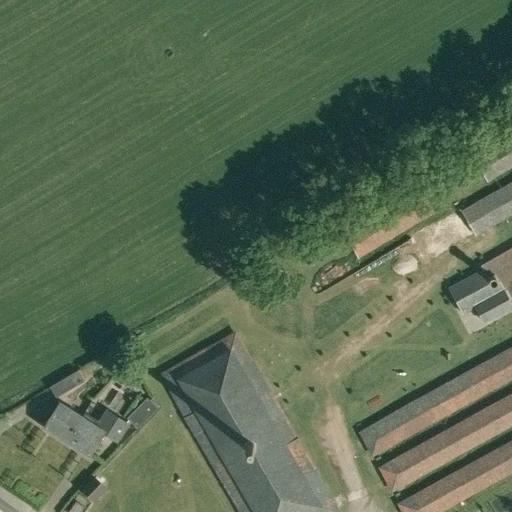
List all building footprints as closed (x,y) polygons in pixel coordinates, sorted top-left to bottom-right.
[(511,133),(470,159),(486,184),(511,168),(511,133)] [(511,181),(461,212),(477,238),(486,233),(511,216),(511,181)] [(424,186),(342,233),(358,258),(439,210),(424,186)] [(511,303),(511,247),(481,266),(486,277),(495,293),(505,289),(511,303)] [(449,287),(463,312),(475,306),(483,320),(511,305),(505,289),(495,293),(482,270),(449,287)] [(113,359),(114,361),(127,354),(121,343),(108,350),(109,351),(113,359)] [(372,456),(511,378),(511,345),(357,431),(372,456)] [(314,511),(323,507),(266,408),(231,348),(177,380),(253,511),(314,511)] [(50,386),(56,397),(83,380),(77,370),(50,386)] [(391,490),(511,423),(511,390),(377,465),(391,490)] [(127,417),(137,427),(157,407),(147,397),(127,417)] [(82,417),(59,402),(43,426),(67,441),(82,417)] [(97,426),(82,417),(67,441),(88,454),(103,431),(117,440),(128,424),(107,410),(97,426)] [(400,511),(436,511),(511,470),(511,437),(395,502),(400,511)] [(94,477),(82,489),(93,500),(105,487),(94,477)] [(76,501),(67,511),(79,511),(84,506),(76,501)]
